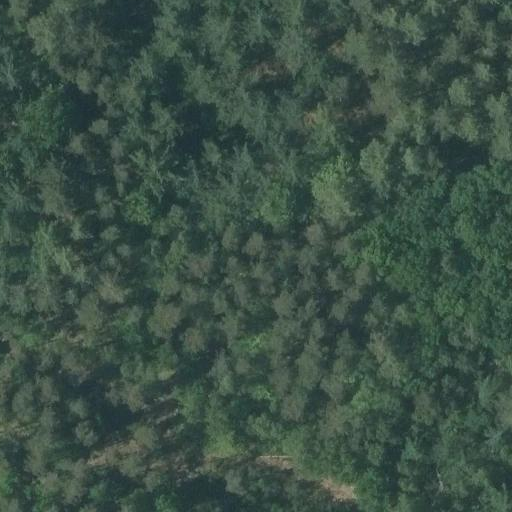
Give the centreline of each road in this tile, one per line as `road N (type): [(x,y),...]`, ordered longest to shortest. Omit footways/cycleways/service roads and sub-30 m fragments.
road 1 (track): [(422,511),(0,271)]
road 2 (track): [(0,32),(120,0)]
